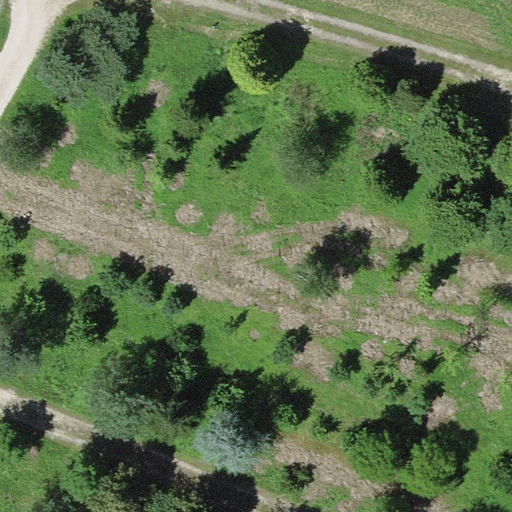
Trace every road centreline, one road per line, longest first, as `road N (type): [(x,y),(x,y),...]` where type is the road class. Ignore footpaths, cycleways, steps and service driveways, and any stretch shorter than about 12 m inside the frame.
road 1 (track): [(511,90),(181,0)]
road 2 (track): [(269,511),(0,395)]
